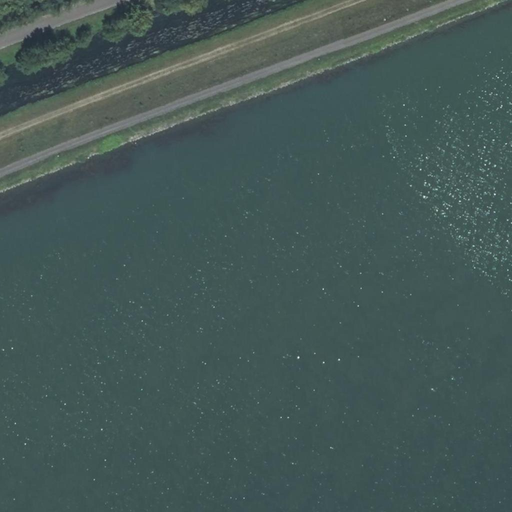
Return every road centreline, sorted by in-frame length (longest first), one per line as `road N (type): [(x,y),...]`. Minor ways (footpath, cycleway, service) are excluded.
road 1 (track): [(451,0),(0,174)]
road 2 (track): [(352,0),(0,135)]
